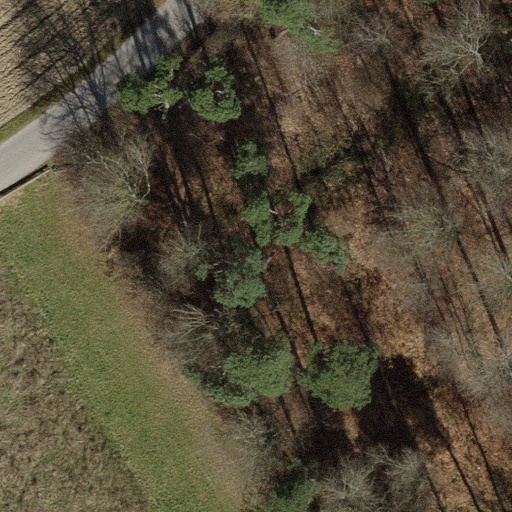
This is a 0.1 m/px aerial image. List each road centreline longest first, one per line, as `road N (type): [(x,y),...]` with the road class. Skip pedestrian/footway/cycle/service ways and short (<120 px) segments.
road 1 (track): [(385,511),(114,92)]
road 2 (unclassified): [(199,0),(114,92),(0,168)]
